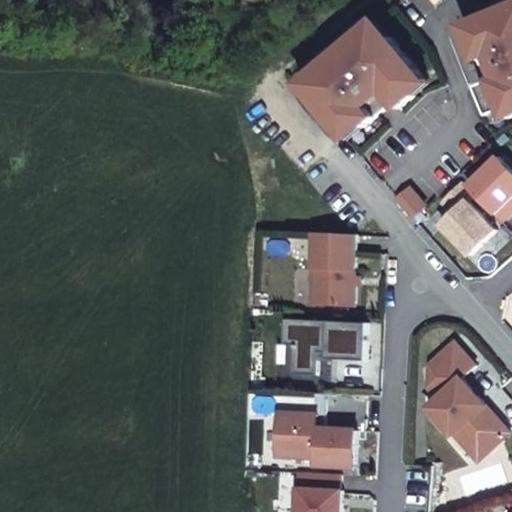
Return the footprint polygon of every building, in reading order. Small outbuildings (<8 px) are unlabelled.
[(511,9),(467,27),(489,85),(481,88),(493,116),(506,111),(509,118),(511,117),(511,9)] [(386,45),(394,38),(380,22),(372,28),(386,45)] [(372,28),(303,85),(343,133),(359,120),(366,128),(397,102),(402,109),(418,97),(412,90),(426,78),(394,38),(386,45),(372,28)] [(412,90),(418,97),(432,84),(426,78),(412,90)] [(496,124),(509,118),(506,111),(493,116),(496,124)] [(359,120),(343,133),(349,141),(366,128),(359,120)] [(511,167),(502,157),(471,187),(479,195),(505,223),(511,215),(511,203),(511,201),(511,167)] [(473,256),(499,230),(472,201),(479,195),(471,187),(467,183),(445,203),(457,215),(445,226),(473,256)] [(415,220),(428,208),(410,187),(398,199),(415,220)] [(360,235),(317,233),(314,305),(357,307),(358,287),(358,277),(360,235)] [(371,323),(288,320),(287,345),(296,345),(295,374),(320,375),(321,359),(321,353),(329,353),(329,359),(369,361),(371,323)] [(465,427),(489,454),(511,433),(511,431),(480,396),(476,400),(470,394),(475,390),(465,379),(479,366),(458,343),(432,365),(431,387),(440,399),(429,408),(454,437),(457,434),(465,427)] [(476,400),(480,396),(475,390),(470,394),(476,400)] [(280,413),(278,457),(317,459),(317,466),(358,468),(360,431),(315,428),(315,415),(280,413)] [(465,427),(457,434),(481,462),(489,454),(465,427)] [(301,473),(299,511),(344,511),(346,491),(344,491),(345,475),(301,473)]
